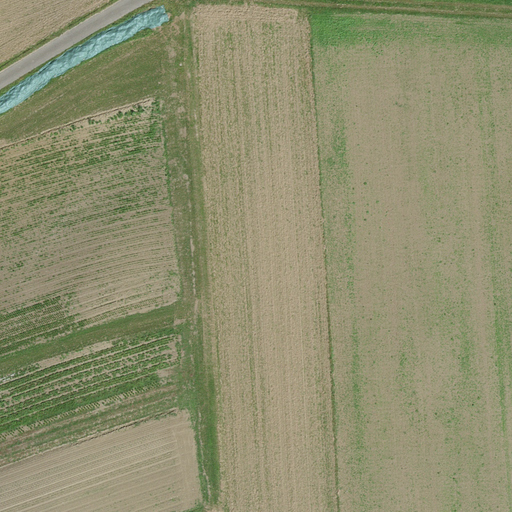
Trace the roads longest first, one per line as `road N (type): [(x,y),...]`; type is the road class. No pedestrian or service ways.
road 1 (track): [(278,0),(511,17)]
road 2 (residential): [(0,87),(149,0)]
